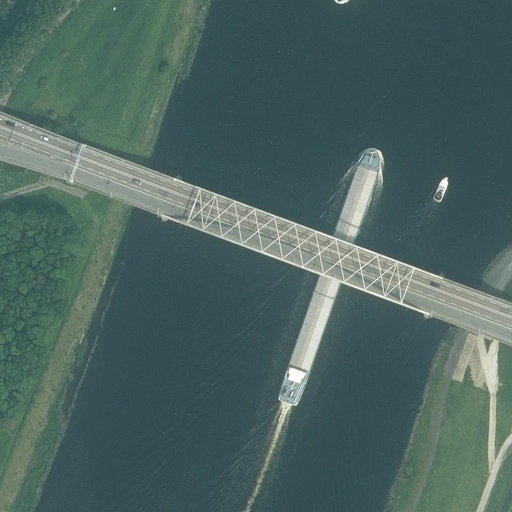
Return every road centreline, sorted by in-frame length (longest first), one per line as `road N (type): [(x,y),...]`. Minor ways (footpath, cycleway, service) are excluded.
road 1 (primary): [(511,318),(0,127)]
road 2 (unclassified): [(511,337),(115,192)]
road 3 (tertiary): [(0,105),(15,70),(73,0)]
road 4 (unclassified): [(0,151),(115,192)]
